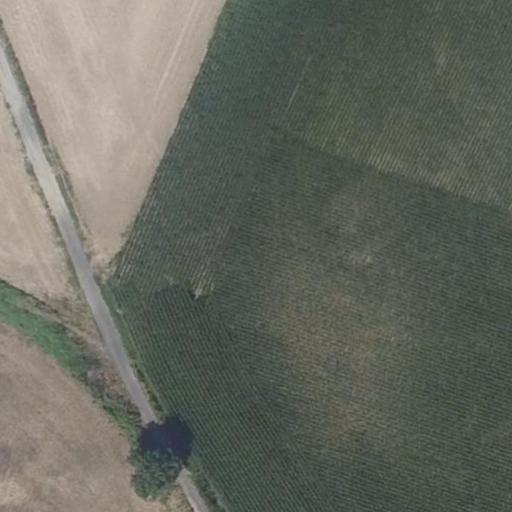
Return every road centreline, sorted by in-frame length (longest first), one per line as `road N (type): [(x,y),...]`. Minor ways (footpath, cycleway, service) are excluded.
road 1 (track): [(0,47),(123,354)]
road 2 (track): [(123,354),(212,511)]
